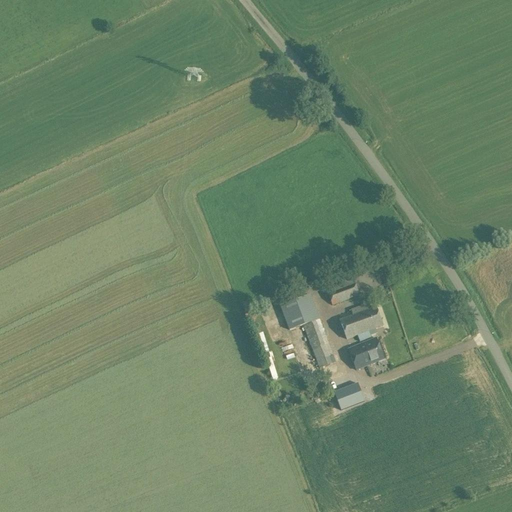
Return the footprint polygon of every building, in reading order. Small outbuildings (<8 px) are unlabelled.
[(325,283),(332,305),(359,295),(351,274),(325,283)] [(310,296),(281,306),(290,329),(304,324),(320,367),(335,362),(333,357),(332,357),(310,296)] [(347,340),(358,336),(360,343),(369,339),(369,337),(368,332),(383,326),(376,307),(340,321),(347,340)] [(384,359),(377,339),(348,350),(356,370),(384,359)] [(330,387),(340,412),(363,403),(353,378),(330,387)]
